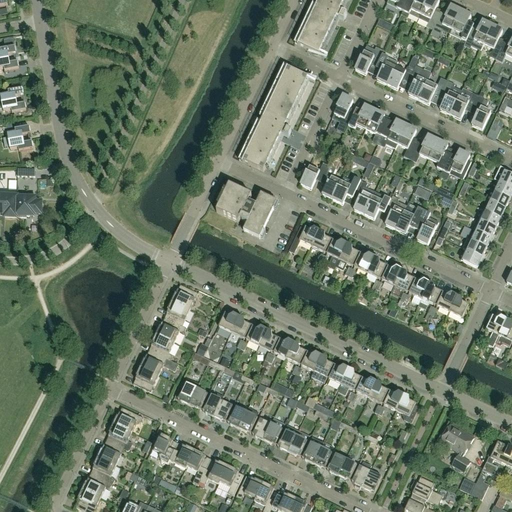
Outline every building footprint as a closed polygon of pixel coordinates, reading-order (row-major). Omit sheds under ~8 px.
[(345,0),(319,0),(319,2),(316,8),(313,6),(312,9),(295,45),(319,56),(345,0)] [(403,13),(408,0),(389,0),(387,5),(396,10),(403,13)] [(419,20),(428,0),(408,0),(403,13),(409,16),(419,20)] [(433,32),(442,12),(436,9),(439,3),(434,0),(428,0),(419,20),(428,25),(426,29),(433,32)] [(211,9),(213,16),(222,13),(220,6),(211,9)] [(450,36),(461,13),(451,8),(448,15),(442,12),(433,32),(430,36),(438,40),(442,32),(450,36)] [(473,27),(468,24),(471,18),(461,13),(450,36),(460,41),(460,40),(466,43),(473,27)] [(484,46),(493,28),(482,23),(479,30),(473,27),(466,43),(464,48),(470,51),(471,48),(480,52),(483,46),(484,46)] [(496,62),(505,42),(499,39),(503,33),(493,28),(484,46),(493,51),(490,59),(496,62)] [(14,40),(4,41),(5,48),(15,46),(14,40)] [(511,59),(511,42),(511,45),(505,42),(496,62),(502,65),(506,57),(511,59)] [(9,65),(7,57),(16,55),(15,48),(1,51),(1,54),(0,53),(0,70),(4,70),(5,73),(19,70),(18,63),(9,65)] [(376,70),(382,56),(384,53),(378,50),(376,52),(367,48),(355,72),(365,77),(370,67),(376,70)] [(387,87),(396,68),(386,64),(389,59),(382,56),(376,70),(382,72),(377,82),(387,87)] [(415,68),(419,61),(413,59),(408,69),(414,71),(415,68)] [(284,129),(295,106),(308,79),(284,68),(239,162),(263,173),(281,136),(284,129)] [(408,85),(414,71),(408,69),(408,68),(405,73),(396,68),(387,87),(397,92),(402,82),(408,85)] [(419,102),(427,83),(431,75),(415,68),(414,71),(408,85),(413,87),(409,97),(419,102)] [(439,100),(447,83),(441,80),(437,88),(427,83),(419,102),(429,107),(433,97),(439,100)] [(450,117),(459,98),(460,96),(462,93),(453,89),(455,86),(447,83),(439,100),(445,102),(440,112),(450,117)] [(500,87),(497,93),(503,96),(506,89),(500,87)] [(16,106),(15,98),(24,97),(22,90),(8,92),(9,95),(1,97),(1,99),(0,99),(0,110),(3,110),(3,113),(11,111),(12,114),(26,112),(25,105),(16,106)] [(465,112),(471,115),(479,98),(463,90),(462,93),(460,96),(459,98),(450,117),(460,122),(465,112)] [(355,114),(356,112),(350,109),(353,102),(343,98),(332,121),(340,124),(336,131),(345,135),(348,128),(355,114)] [(479,98),(471,115),(477,117),(472,127),(482,132),(491,113),(485,110),(488,103),(485,102),(485,101),(483,99),(479,98)] [(365,108),(362,113),(356,111),(356,112),(355,114),(348,128),(355,131),(356,127),(366,131),(375,113),(365,108)] [(378,146),(387,127),(382,124),(385,117),(375,113),(366,131),(375,136),(372,143),(378,146)] [(398,146),(406,128),(396,123),(393,130),(387,127),(378,146),(384,149),(388,142),(398,146)] [(23,145),(22,137),(31,135),(29,128),(15,131),(15,134),(7,135),(10,151),(18,150),(19,153),(33,150),(32,143),(23,145)] [(410,161),(419,142),(413,139),(416,132),(406,128),(398,146),(407,151),(403,158),(410,161)] [(429,161),(438,143),(428,138),(425,145),(419,142),(410,161),(416,164),(420,157),(429,161)] [(448,163),(451,157),(445,154),(448,147),(438,143),(429,161),(439,166),(437,170),(443,173),(448,163)] [(462,182),(471,164),(468,162),(470,158),(460,153),(456,160),(451,157),(448,163),(443,173),(462,182)] [(321,184),(329,168),(323,165),(319,173),(309,168),(301,187),(311,192),(316,182),(321,184)] [(332,202),(341,183),(332,179),(336,171),(329,168),(321,184),(327,187),(322,197),(332,202)] [(511,190),(511,173),(501,169),(494,182),(495,183),(500,185),(500,184),(511,190)] [(375,171),(365,177),(369,184),(379,179),(375,171)] [(17,190),(36,190),(36,181),(50,180),(50,172),(36,172),(37,179),(17,179),(17,190)] [(353,199),(361,182),(355,179),(353,183),(344,178),(341,183),(332,202),(343,206),(347,197),(353,199)] [(354,212),(364,217),(373,197),(364,193),(367,186),(361,182),(353,199),(359,202),(354,212)] [(511,195),(511,190),(500,184),(500,185),(495,183),(493,187),(498,189),(495,194),(510,201),(511,195)] [(239,224),(240,221),(245,211),(248,204),(251,197),(229,187),(216,213),(239,224)] [(505,211),(510,201),(495,194),(490,192),(485,201),(489,203),(491,204),(505,211)] [(373,197),(364,217),(374,222),(379,212),(385,215),(385,214),(391,201),(375,194),(373,197)] [(260,240),(268,222),(277,203),(261,196),(255,207),(247,224),(243,232),(260,240)] [(16,217),(17,199),(17,198),(0,197),(0,214),(5,215),(5,218),(16,219),(16,217)] [(396,232),(405,213),(407,208),(398,203),(399,201),(393,198),(391,201),(385,214),(390,217),(386,227),(396,232)] [(40,215),(41,204),(34,203),(35,199),(17,199),(16,217),(18,217),(18,219),(26,219),(26,217),(34,217),(34,215),(40,215)] [(500,220),(505,211),(491,204),(489,203),(484,213),(500,220)] [(247,224),(255,207),(248,204),(245,211),(240,221),(247,224)] [(416,229),(424,213),(408,205),(407,208),(405,213),(396,232),(406,237),(410,227),(416,229)] [(417,242),(428,247),(439,224),(429,219),(431,216),(424,213),(416,229),(422,232),(417,242)] [(496,230),(500,220),(484,213),(479,222),(479,223),(481,224),(481,223),(496,230)] [(491,240),(496,230),(481,223),(481,224),(479,223),(479,222),(476,221),(472,231),(477,233),(491,240)] [(312,248),(319,233),(314,230),(312,232),(306,229),(305,231),(300,229),(289,253),(294,255),(300,243),(312,248)] [(325,255),(331,241),(325,238),(325,235),(319,233),(312,248),(325,255)] [(486,250),(491,240),(477,233),(472,242),(472,243),(486,250)] [(482,259),(486,250),(472,243),(472,242),(468,240),(463,250),(466,251),(468,252),(468,253),(482,259)] [(334,272),(336,269),(347,246),(342,243),(339,245),(333,242),(327,255),(332,258),(327,269),(334,272)] [(352,268),(359,254),(352,251),(352,248),(347,246),(336,269),(344,272),(347,265),(352,268)] [(417,247),(415,251),(426,256),(428,252),(417,247)] [(477,270),(482,259),(468,253),(468,252),(466,251),(461,262),(477,270)] [(367,275),(374,259),(369,256),(367,258),(360,255),(354,268),(367,275)] [(380,281),(386,267),(380,264),(380,261),(374,259),(367,275),(380,281)] [(394,288),(402,272),(396,269),(394,271),(388,268),(381,282),(394,288)] [(407,294),(413,280),(407,277),(407,274),(402,272),(394,288),(407,294)] [(331,280),(328,286),(334,289),(337,283),(331,280)] [(422,301),(429,285),(424,282),(422,284),(415,281),(409,295),(422,301)] [(429,304),(435,307),(441,293),(435,290),(434,287),(429,285),(422,301),(418,308),(425,311),(429,304)] [(190,312),(198,295),(180,287),(176,295),(175,295),(171,303),(190,312)] [(449,314),(457,298),(451,295),(449,297),(443,294),(436,308),(449,314)] [(462,320),(468,306),(462,303),(462,300),(457,298),(449,314),(462,320)] [(182,328),(190,312),(171,303),(167,311),(168,312),(165,320),(182,328)] [(232,334),(239,319),(234,316),(231,318),(225,315),(219,328),(232,334)] [(499,337),(506,322),(501,319),(499,321),(493,318),(486,331),(493,334),(487,346),(493,349),(495,345),(497,340),(499,337)] [(244,340),(251,327),(245,324),(244,321),(239,319),(232,334),(228,341),(234,344),(236,343),(239,338),(244,340)] [(184,333),(185,332),(186,330),(182,328),(165,320),(161,328),(160,328),(156,336),(174,345),(180,334),(181,334),(182,334),(183,334),(184,334),(184,333)] [(509,349),(511,342),(511,326),(511,324),(506,322),(499,337),(497,340),(502,343),(503,346),(509,349)] [(259,347),(267,332),(261,329),(259,331),(253,328),(246,341),(259,347)] [(272,353),(278,340),(272,337),(272,334),(267,332),(259,347),(272,353)] [(169,356),(174,345),(156,336),(152,344),(153,345),(149,353),(167,361),(166,362),(170,363),(171,363),(171,361),(172,360),(172,359),(171,358),(171,357),(170,356),(169,356)] [(287,360),(294,345),(289,342),(286,344),(280,341),(274,354),(287,360)] [(202,345),(197,356),(203,358),(204,359),(208,348),(205,346),(202,345)] [(299,366),(306,353),(300,350),(299,347),(294,345),(287,360),(299,366)] [(170,363),(166,362),(167,361),(149,353),(145,361),(144,361),(140,369),(159,378),(163,368),(175,374),(179,366),(171,363),(170,363)] [(311,379),(321,358),(316,355),(314,357),(308,354),(301,367),(313,373),(311,379)] [(203,358),(197,356),(196,355),(193,361),(200,365),(203,358)] [(324,385),(333,366),(327,363),(327,360),(321,358),(311,379),(324,385)] [(223,361),(220,367),(222,368),(227,370),(229,364),(223,361)] [(208,366),(221,372),(222,368),(220,367),(210,362),(208,366)] [(341,387),(349,371),(344,368),(341,370),(335,367),(329,380),(341,387)] [(222,368),(221,372),(218,376),(223,378),(224,375),(232,379),(235,374),(227,370),(222,368)] [(151,394),(159,378),(140,369),(136,377),(137,378),(133,386),(151,394)] [(354,393),(361,379),(354,376),(354,373),(349,371),(341,387),(354,393)] [(369,400),(376,384),(371,381),(369,383),(363,380),(356,393),(369,400)] [(199,385),(188,381),(178,401),(181,402),(181,403),(189,407),(197,391),(199,385)] [(382,406),(388,392),(382,389),(382,386),(376,384),(369,400),(382,406)] [(200,411),(208,396),(197,391),(189,407),(197,411),(198,410),(200,411)] [(223,398),(213,393),(212,398),(210,397),(203,412),(206,414),(205,415),(214,419),(222,402),(223,398)] [(253,409),(259,413),(267,397),(260,393),(253,409)] [(396,413),(404,397),(399,394),(396,396),(390,393),(384,406),(396,413)] [(285,397),(281,405),(287,408),(291,400),(285,397)] [(419,409),(415,407),(416,405),(409,402),(409,399),(404,397),(396,413),(403,416),(402,417),(404,422),(411,425),(419,409)] [(305,407),(313,410),(316,405),(317,402),(309,399),(305,407)] [(225,423),(233,408),(222,402),(214,419),(222,423),(222,422),(225,423)] [(329,412),(316,405),(313,410),(316,412),(322,415),(327,417),(329,412)] [(276,419),(285,422),(289,411),(280,407),(276,419)] [(239,431),(246,414),(235,409),(228,424),(231,426),(230,427),(239,431)] [(250,435),(258,419),(258,414),(249,409),(246,414),(239,431),(247,434),(247,433),(250,435)] [(142,423),(142,422),(143,420),(122,410),(118,418),(117,418),(113,426),(132,435),(137,424),(138,424),(139,424),(140,424),(141,424),(141,423),(142,423)] [(263,442),(271,426),(260,421),(253,436),(256,437),(255,438),(263,442)] [(275,447),(282,431),(285,426),(274,421),(271,426),(263,442),(272,446),(272,445),(275,447)] [(466,475),(472,464),(464,459),(476,440),(451,425),(441,443),(462,456),(461,457),(460,457),(454,468),(466,475)] [(128,443),(132,435),(113,426),(109,434),(110,435),(106,443),(124,451),(129,454),(132,445),(128,443)] [(288,454),(299,433),(287,427),(278,448),(281,449),(280,450),(288,454)] [(359,433),(347,427),(345,431),(357,437),(359,433)] [(398,443),(402,445),(407,434),(404,432),(398,443)] [(300,458),(307,443),(310,438),(299,433),(288,454),(297,458),(297,457),(300,458)] [(173,455),(178,445),(170,441),(170,440),(162,436),(154,453),(160,456),(159,458),(161,463),(168,466),(170,463),(171,461),(173,455)] [(313,466),(321,450),(323,444),(312,439),(302,460),(305,461),(305,462),(313,466)] [(116,468),(124,451),(106,443),(102,451),(101,451),(97,459),(116,468)] [(491,467),(491,466),(494,462),(507,468),(511,457),(511,450),(498,444),(490,460),(488,459),(482,472),(491,476),(495,469),(491,467)] [(187,468),(195,452),(186,448),(186,449),(178,445),(173,455),(171,461),(170,463),(186,471),(187,468)] [(325,470),(332,455),(321,450),(313,466),(321,470),(322,469),(325,470)] [(201,482),(210,461),(205,459),(205,458),(203,457),(203,456),(195,452),(187,468),(198,473),(193,485),(198,487),(198,486),(199,484),(201,482)] [(338,478),(346,461),(335,456),(327,471),(330,473),(330,474),(338,478)] [(111,478),(116,468),(97,459),(94,467),(95,468),(91,476),(108,484),(112,486),(113,486),(115,482),(114,480),(111,478)] [(201,482),(199,484),(205,487),(208,481),(219,486),(220,484),(228,467),(219,464),(219,465),(216,463),(216,464),(210,461),(201,482)] [(350,482),(357,467),(346,461),(338,478),(346,482),(347,481),(350,482)] [(225,494),(234,498),(244,476),(235,472),(236,471),(228,467),(220,484),(226,487),(224,490),(225,494)] [(363,490),(371,473),(360,468),(352,483),(355,485),(355,486),(363,490)] [(374,494),(382,478),(371,473),(363,490),(371,493),(372,492),(374,494)] [(111,488),(112,486),(108,484),(91,476),(87,484),(86,483),(82,492),(100,501),(106,490),(107,490),(108,490),(109,490),(110,489),(111,488)] [(487,492),(489,487),(484,484),(486,479),(481,476),(475,487),(487,492)] [(155,477),(152,484),(158,487),(161,480),(155,477)] [(434,485),(420,479),(412,496),(426,502),(438,508),(441,501),(443,502),(445,501),(448,495),(447,493),(442,491),(440,491),(438,495),(431,492),(434,485)] [(256,501),(263,484),(255,480),(255,481),(252,480),(247,490),(242,487),(236,499),(242,502),(244,496),(255,501),(256,501)] [(158,487),(174,495),(177,488),(161,481),(158,487)] [(504,489),(506,484),(500,481),(498,487),(504,489)] [(270,511),(275,503),(269,500),(274,491),(271,489),(272,488),(263,484),(256,501),(255,501),(254,503),(265,508),(263,511),(270,511)] [(487,492),(475,487),(473,493),(484,498),(487,492)] [(175,494),(181,497),(183,491),(178,488),(175,494)] [(81,511),(95,511),(100,501),(82,492),(78,500),(79,501),(75,509),(81,511)] [(484,498),(473,493),(470,498),(481,503),(484,498)] [(275,503),(270,511),(276,511),(277,511),(279,511),(290,511),(296,500),(288,496),(287,497),(285,496),(284,496),(279,494),(275,503)] [(430,511),(423,508),(426,502),(412,496),(404,511),(430,511)] [(310,511),(312,509),(304,505),(305,504),(296,500),(290,511),(310,511)]
